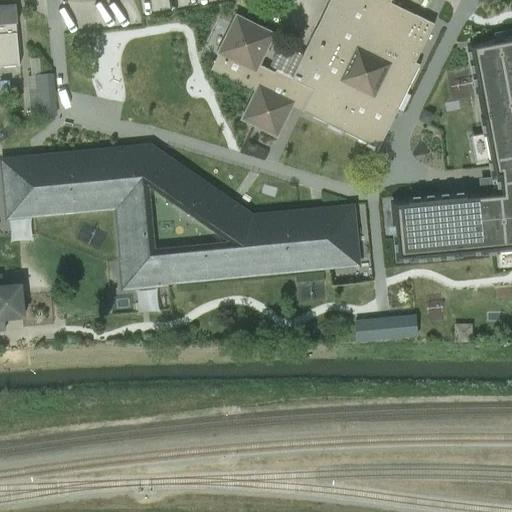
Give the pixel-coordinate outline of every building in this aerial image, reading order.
[(0,0),(0,66),(19,65),(15,22),(17,22),(15,5),(0,6),(0,0)] [(222,45),(211,68),(239,82),(257,91),(243,118),(243,119),(276,136),(293,102),(304,108),(302,112),(342,131),(374,147),(378,149),(398,108),(421,63),(416,61),(435,22),(391,1),(391,0),(330,0),(292,76),(277,68),(275,71),(260,63),(274,34),(259,26),(251,22),(237,15),(222,45)] [(407,201),(392,202),(398,260),(412,258),(413,259),(459,255),(459,254),(485,251),(485,253),(496,251),(511,249),(511,37),(469,45),(477,91),(479,91),(484,117),(482,117),(485,133),(491,162),(494,177),(499,177),(500,192),(480,194),(468,195),(468,194),(407,200),(407,201)] [(28,77),(32,117),(56,114),(52,75),(28,77)] [(170,104),(168,113),(189,118),(192,110),(170,104)] [(215,135),(219,127),(203,117),(198,125),(215,135)] [(141,156),(140,146),(99,150),(42,155),(43,163),(2,167),(4,181),(3,181),(5,196),(6,210),(33,208),(34,215),(116,207),(121,261),(119,261),(121,289),(167,285),(167,282),(331,267),(331,259),(357,257),(356,242),(355,228),(353,214),(338,215),(313,217),(312,209),(255,215),(252,215),(162,154),(141,156)] [(1,273),(0,273),(0,331),(6,331),(5,320),(26,318),(23,282),(9,283),(2,284),(1,273)] [(415,315),(355,321),(357,341),(417,335),(415,315)]
